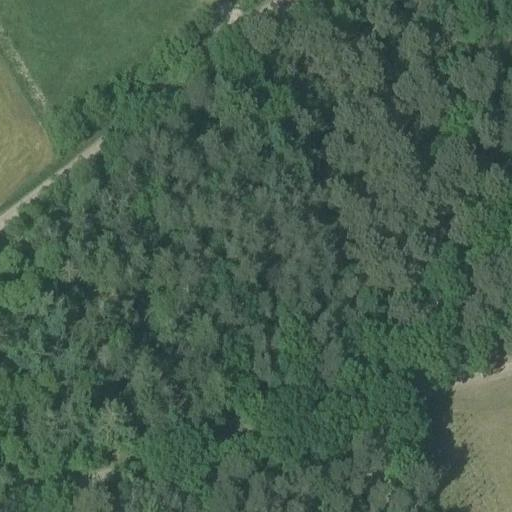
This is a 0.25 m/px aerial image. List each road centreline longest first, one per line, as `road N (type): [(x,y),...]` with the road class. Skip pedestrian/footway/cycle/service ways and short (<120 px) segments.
road 1 (track): [(511,371),(0,511)]
road 2 (track): [(283,0),(0,226)]
